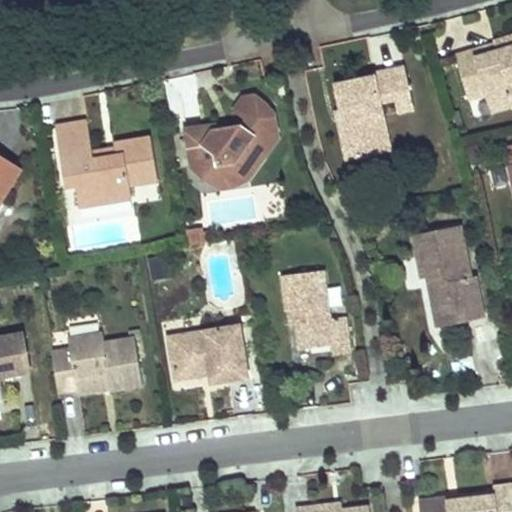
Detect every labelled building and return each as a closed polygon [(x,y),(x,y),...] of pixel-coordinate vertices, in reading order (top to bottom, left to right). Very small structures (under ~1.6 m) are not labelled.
[(472,53),(455,58),(469,102),(485,97),(488,105),(511,97),(511,37),(493,44),(494,46),(496,54),(474,61),(472,53)] [(496,54),(494,46),(472,53),(474,61),(496,54)] [(349,164),(380,158),(373,121),(386,119),(401,116),(398,104),(414,101),(407,70),(376,76),(376,79),(339,86),(344,109),(347,127),(342,128),(349,164)] [(187,132),(192,169),(204,166),(218,177),(220,189),(234,187),(241,177),(246,181),(279,136),(275,116),(268,117),(262,112),(267,105),(256,97),(243,99),(236,110),(248,119),(236,136),(233,141),(225,136),(224,128),(221,126),(187,132)] [(511,97),(488,105),(491,114),(511,107),(511,97)] [(414,101),(398,104),(401,116),(416,112),(414,101)] [(344,109),(339,110),(342,128),(347,127),(344,109)] [(393,155),(386,119),(373,121),(380,158),(393,155)] [(115,149),(115,154),(117,161),(95,165),(94,157),(89,127),(58,132),(67,192),(77,190),(80,211),(134,203),(132,192),(160,188),(152,143),(115,149)] [(94,157),(95,165),(117,161),(115,154),(108,155),(94,157)] [(0,206),(23,170),(0,155),(0,206)] [(204,166),(192,169),(195,182),(207,191),(220,189),(218,177),(204,166)] [(462,230),(416,239),(425,283),(434,281),(435,287),(431,288),(440,332),(467,326),(466,322),(486,317),(478,280),(473,281),(462,230)] [(326,272),(282,279),(287,314),(295,313),(297,326),(301,352),(334,347),(335,357),(352,354),(347,319),(333,321),(326,272)] [(295,313),(287,314),(289,327),(297,326),(295,313)] [(486,317),(466,322),(467,326),(487,322),(486,317)] [(240,326),(170,338),(178,382),(213,376),(214,386),(249,380),(240,326)] [(21,335),(0,338),(0,379),(29,374),(21,335)] [(144,388),(136,343),(106,349),(104,339),(70,345),(70,351),(53,354),(59,393),(77,390),(76,383),(109,377),(111,384),(113,393),(144,388)] [(76,383),(77,390),(111,384),(109,377),(76,383)] [(511,511),(511,484),(493,487),(494,494),(458,499),(458,504),(448,506),(447,500),(446,496),(419,499),(420,511),(511,511)]
